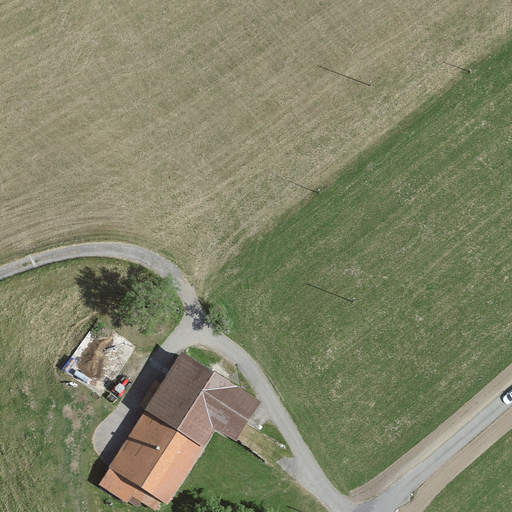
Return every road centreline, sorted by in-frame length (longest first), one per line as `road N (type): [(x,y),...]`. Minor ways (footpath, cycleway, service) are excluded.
road 1 (track): [(0,273),(67,247),(141,248),(222,330),(343,511)]
road 2 (residential): [(511,392),(377,511)]
